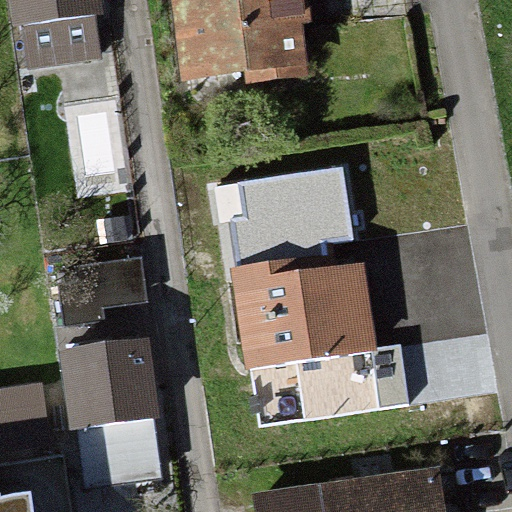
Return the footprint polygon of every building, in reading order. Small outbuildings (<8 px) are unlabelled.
[(88,0),(17,0),(23,42),(93,32),(88,0)] [(302,0),(183,5),(187,101),(306,97),(302,0)] [(364,276),(234,288),(243,382),(373,370),(364,276)] [(141,364),(72,373),(83,451),(152,441),(141,364)] [(440,511),(439,493),(267,510),(267,511),(440,511)]
